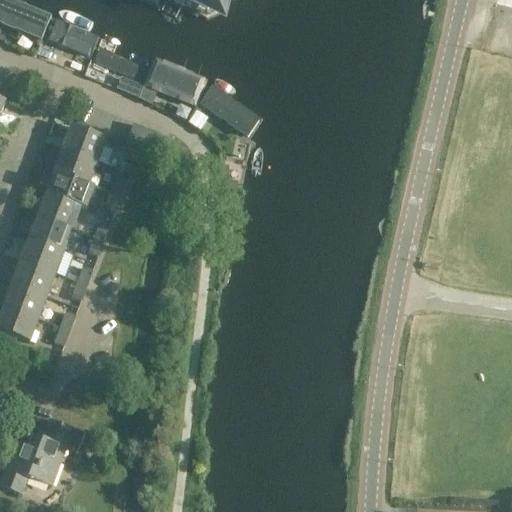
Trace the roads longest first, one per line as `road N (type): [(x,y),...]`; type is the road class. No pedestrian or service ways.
road 1 (residential): [(0,54),(191,136),(210,165),(176,511)]
road 2 (tertiary): [(398,293),(465,0)]
road 3 (tertiary): [(371,511),(375,427),(398,293)]
